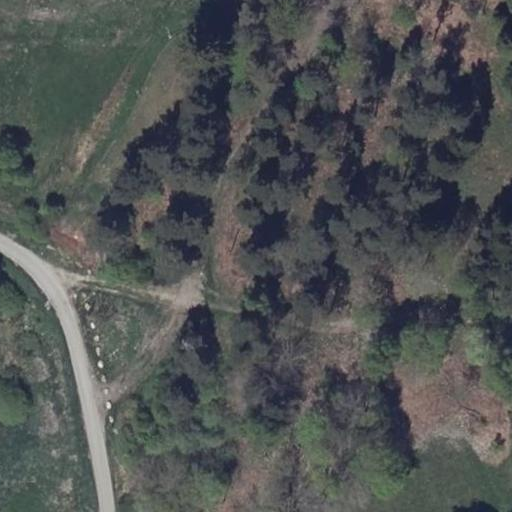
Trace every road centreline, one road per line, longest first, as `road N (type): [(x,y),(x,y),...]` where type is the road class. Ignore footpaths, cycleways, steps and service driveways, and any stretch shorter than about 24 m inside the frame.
road 1 (track): [(511,300),(52,272)]
road 2 (unclassified): [(0,245),(52,272),(97,414),(115,511)]
